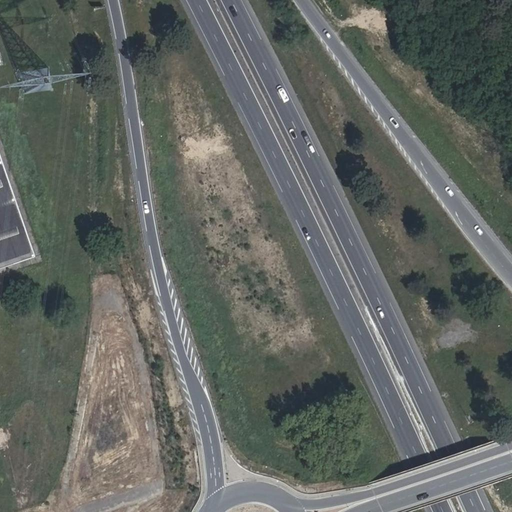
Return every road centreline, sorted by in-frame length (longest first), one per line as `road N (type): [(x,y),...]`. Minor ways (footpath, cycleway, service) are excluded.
road 1 (motorway): [(196,0),(442,511)]
road 2 (motorway): [(474,511),(231,0)]
road 3 (motorway): [(116,0),(148,248),(200,405),(216,503)]
road 4 (motorway): [(511,274),(304,0)]
road 5 (primary): [(511,445),(374,492),(291,507)]
road 6 (primary): [(373,511),(511,464)]
